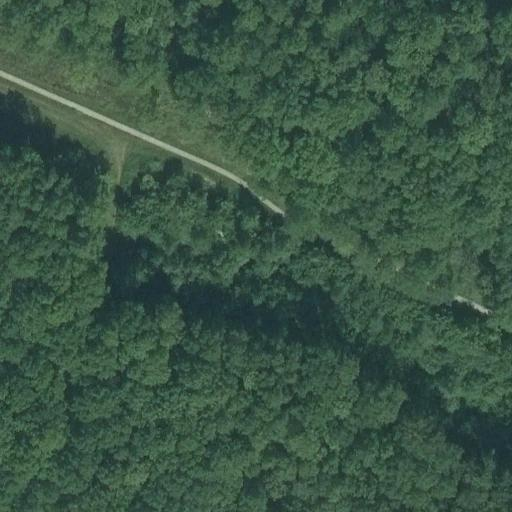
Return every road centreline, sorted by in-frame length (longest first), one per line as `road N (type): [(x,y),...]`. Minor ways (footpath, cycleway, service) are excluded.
road 1 (track): [(511,314),(116,140)]
road 2 (track): [(116,140),(73,392),(2,511)]
road 3 (track): [(0,90),(116,140)]
